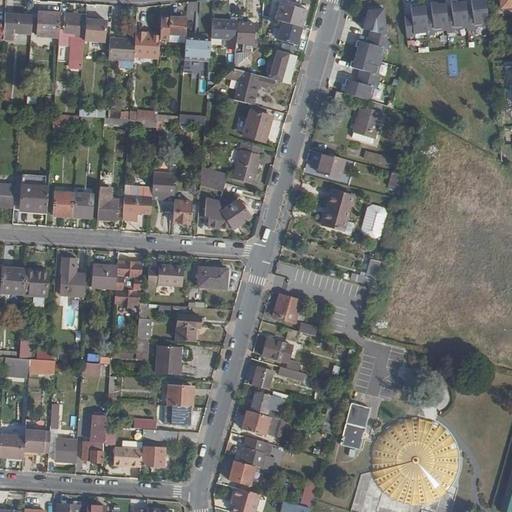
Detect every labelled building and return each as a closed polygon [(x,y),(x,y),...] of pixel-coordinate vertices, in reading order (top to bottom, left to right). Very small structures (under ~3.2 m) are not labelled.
[(471,27),(468,0),(465,1),(464,0),(458,0),(459,9),(453,9),(453,2),(445,3),(444,1),(438,1),(439,11),(433,12),(432,4),(424,4),(424,2),(417,3),(418,13),(411,14),(412,24),(413,36),(422,35),(421,32),(434,31),(434,34),(442,33),(442,30),(454,29),(454,32),(462,31),(462,28),(471,27)] [(495,11),(493,0),(478,0),(480,7),(474,8),(473,0),(468,0),(471,27),(474,27),(475,30),(483,29),(483,26),(496,25),(495,11)] [(307,27),(312,10),(286,1),(281,19),(288,21),(307,27)] [(393,40),(390,7),(373,8),(371,17),(370,21),(368,27),(376,29),(372,42),(365,39),(363,48),(359,63),(358,67),(365,69),(361,81),(353,79),(350,94),(352,94),(375,102),(393,40)] [(64,34),(65,13),(44,11),(43,33),(64,34)] [(91,15),(91,13),(65,11),(65,13),(64,34),(63,48),(68,48),(69,35),(90,36),(91,15)] [(36,33),(37,15),(9,13),(9,19),(8,38),(18,39),(18,32),(36,33)] [(111,41),(112,19),(99,19),(99,16),(91,15),(90,36),(89,40),(111,41)] [(190,35),(192,17),(167,16),(165,36),(165,38),(174,39),(174,34),(190,35)] [(241,49),(243,17),(237,17),(236,21),(217,19),(216,37),(234,38),(234,49),(241,49)] [(0,37),(8,38),(9,19),(0,18),(0,37)] [(302,44),(307,27),(288,21),(283,38),(302,44)] [(255,42),(256,22),(244,22),(243,41),(248,41),(248,49),(257,50),(257,47),(261,47),(262,42),(255,42)] [(165,38),(165,36),(160,36),(160,31),(141,30),(140,37),(139,50),(164,51),(165,38)] [(139,50),(140,37),(115,36),(113,57),(139,58),(139,50)] [(214,59),(215,39),(190,37),(189,58),(214,59)] [(293,83),(301,55),(283,49),(274,77),(280,79),(293,83)] [(257,104),(262,83),(277,88),(280,79),(274,77),(239,67),(232,74),(245,78),(239,99),(257,104)] [(349,103),(352,94),(350,94),(341,91),(339,99),(349,103)] [(379,145),(388,112),(367,107),(358,139),(379,145)] [(105,108),(92,108),(93,117),(105,117),(105,108)] [(106,124),(154,125),(154,111),(106,110),(106,124)] [(270,142),(277,117),(256,111),(248,136),(270,142)] [(54,113),(52,123),(69,126),(70,116),(54,113)] [(204,123),(205,115),(180,114),(179,122),(204,123)] [(259,186),(269,149),(250,143),(239,180),(259,186)] [(363,158),(387,164),(389,156),(365,150),(363,158)] [(347,179),(352,160),(329,153),(324,172),(347,179)] [(407,168),(409,161),(396,157),(394,165),(407,168)] [(408,191),(412,177),(400,173),(396,187),(408,191)] [(180,200),(181,175),(159,174),(158,196),(169,196),(169,210),(179,210),(180,200)] [(221,191),(224,181),(207,176),(206,186),(221,191)] [(0,206),(19,208),(20,186),(0,184),(0,206)] [(52,213),(54,189),(27,186),(25,210),(52,213)] [(123,220),(125,199),(116,198),(117,187),(105,186),(102,219),(123,220)] [(354,220),(361,197),(339,191),(334,207),(332,206),(330,213),(333,213),(334,209),(337,210),(336,214),(354,220)] [(77,217),(79,193),(59,192),(57,215),(77,217)] [(97,218),(98,195),(79,193),(77,217),(97,218)] [(156,214),(157,197),(129,195),(128,218),(143,219),(143,213),(156,214)] [(196,223),(198,201),(180,200),(179,210),(178,222),(196,223)] [(255,219),(243,201),(226,213),(215,212),(214,229),(239,230),(255,219)] [(368,203),(359,234),(379,239),(388,209),(368,203)] [(351,232),(354,220),(336,214),(332,227),(351,232)] [(381,288),(388,262),(367,257),(367,259),(377,262),(373,278),(359,275),(358,281),(381,288)] [(89,296),(90,274),(79,273),(80,259),(67,258),(65,294),(89,296)] [(144,283),(146,263),(131,262),(129,279),(139,280),(139,283),(144,283)] [(189,285),(190,266),(165,264),(165,267),(155,267),(154,284),(189,285)] [(121,288),(123,266),(99,265),(97,287),(121,288)] [(233,289),(234,268),(205,266),(204,287),(233,289)] [(30,269),(30,268),(6,267),(5,292),(28,294),(30,269)] [(51,297),(53,270),(30,269),(28,294),(28,296),(51,297)] [(299,323),(306,301),(286,295),(279,317),(299,323)] [(150,338),(153,304),(145,303),(142,338),(150,338)] [(200,342),(201,327),(205,328),(206,317),(179,315),(177,340),(200,342)] [(319,337),(321,330),(306,326),(304,333),(315,336),(319,337)] [(314,342),(315,336),(304,333),(295,330),(292,340),(303,343),(304,338),(314,342)] [(36,352),(37,338),(25,337),(24,357),(35,358),(38,359),(39,352),(36,352)] [(149,364),(150,338),(142,338),(141,354),(117,352),(116,361),(149,364)] [(295,363),(300,345),(275,339),(269,357),(280,360),(281,359),(295,363)] [(183,375),(186,347),(166,345),(164,374),(183,375)] [(359,362),(363,349),(358,348),(354,360),(359,362)] [(54,360),(55,349),(42,349),(42,359),(54,360)] [(59,373),(60,360),(54,360),(42,359),(38,359),(35,358),(34,372),(59,373)] [(105,376),(105,363),(88,362),(87,375),(105,376)] [(275,391),(280,372),(263,367),(258,387),(275,391)] [(300,380),(302,373),(286,368),(284,375),(300,380)] [(124,386),(141,389),(141,384),(137,384),(138,379),(125,377),(124,386)] [(198,408),(199,388),(175,386),(174,406),(198,408)] [(273,418),(279,398),(263,393),(257,414),(273,418)] [(359,451),(372,407),(352,402),(339,445),(359,451)] [(64,430),(65,404),(57,404),(55,429),(64,430)] [(196,426),(198,408),(174,406),(172,406),(171,419),(177,419),(177,425),(196,426)] [(332,435),(339,410),(329,407),(322,432),(332,435)] [(271,438),(277,419),(273,418),(257,414),(253,413),(248,432),(271,438)] [(108,444),(110,416),(98,415),(96,443),(108,444)] [(459,460),(459,454),(458,449),(456,444),(453,438),(450,434),(447,429),(443,426),(438,422),(433,420),(428,418),(423,416),(417,415),(411,415),(406,416),(400,418),(395,420),(390,422),(386,426),(382,429),(378,434),(375,438),(373,444),(371,449),(370,454),(370,460),(370,466),(371,471),(373,476),(375,481),(378,486),(382,491),(386,494),(390,498),(395,500),(401,502),(406,504),(411,505),(417,505),(423,504),(428,502),(433,500),(438,498),(443,494),(447,491),(450,486),(453,481),(456,476),(458,471),(459,466),(459,460)] [(169,431),(170,424),(135,421),(135,429),(149,430),(169,431)] [(119,446),(120,428),(111,427),(110,445),(119,446)] [(55,443),(55,431),(30,429),(30,434),(29,451),(54,453),(55,443)] [(183,440),(185,432),(169,431),(149,430),(148,437),(183,440)] [(29,451),(30,434),(5,433),(4,445),(3,459),(28,460),(29,451)] [(81,462),(83,441),(62,440),(62,444),(55,443),(54,453),(61,453),(60,461),(81,462)] [(269,459),(264,458),(268,444),(253,440),(246,464),(266,469),(269,459)] [(107,463),(108,444),(96,443),(89,442),(87,460),(95,461),(95,463),(107,463)] [(169,468),(170,449),(149,447),(148,466),(169,468)] [(146,467),(147,450),(120,448),(119,465),(146,467)] [(256,488),(262,469),(240,463),(234,481),(256,488)] [(306,481),(300,500),(310,504),(316,484),(306,481)] [(262,511),(266,496),(242,489),(239,499),(242,500),(238,511),(262,511)]
